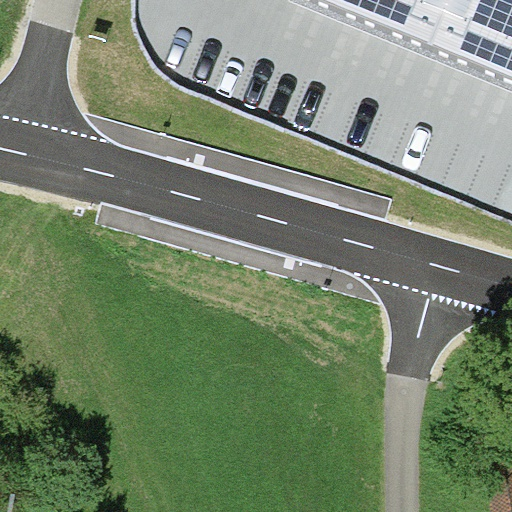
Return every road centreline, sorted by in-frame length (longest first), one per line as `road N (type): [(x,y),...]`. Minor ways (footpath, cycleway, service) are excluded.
road 1 (tertiary): [(423,260),(0,149)]
road 2 (residential): [(423,260),(400,401),(394,511)]
